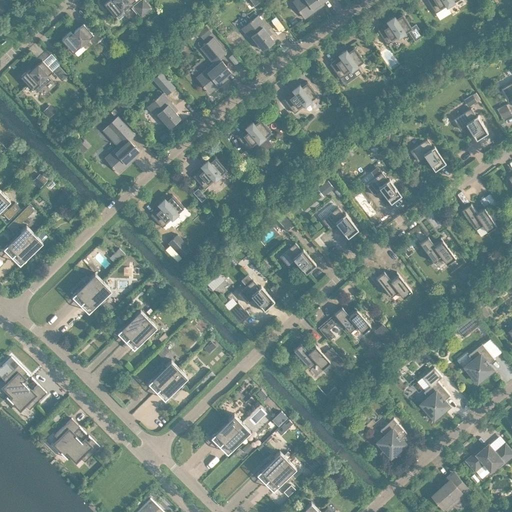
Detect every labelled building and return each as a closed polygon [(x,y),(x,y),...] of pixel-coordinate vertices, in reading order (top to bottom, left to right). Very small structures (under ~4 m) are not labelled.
[(102,0),(111,10),(112,10),(115,13),(121,8),(118,5),(120,3),(119,3),(122,0),(102,0)] [(129,0),(130,0),(137,10),(146,2),(144,0),(129,0)] [(313,0),(295,0),(296,0),(293,2),(295,5),(294,5),(296,7),(297,7),(301,13),(315,2),(313,0)] [(411,35),(419,30),(412,19),(408,22),(398,8),(391,13),(390,11),(383,15),(385,17),(374,25),(383,39),(394,32),(396,34),(402,29),(401,27),(404,25),(411,35)] [(153,9),(147,14),(151,19),(157,14),(153,9)] [(263,26),(265,24),(254,10),(248,15),(248,14),(246,16),(244,18),(246,21),(240,25),(249,37),(251,35),(259,45),(270,36),(263,26)] [(271,12),(267,15),(269,17),(275,25),(280,21),(274,14),(271,12)] [(84,34),(89,29),(80,19),(76,23),(75,22),(70,26),(71,26),(69,28),(67,26),(58,33),(69,46),(78,39),(77,38),(83,33),(84,34)] [(202,20),(194,27),(199,34),(208,27),(202,20)] [(213,54),(221,46),(210,33),(197,43),(210,58),(195,70),(200,75),(198,77),(199,80),(200,82),(201,82),(206,87),(220,76),(218,74),(227,66),(218,55),(216,57),(213,54)] [(353,60),(360,55),(350,41),(343,46),(342,44),(335,49),(337,51),(326,58),(336,72),(347,65),(348,67),(355,62),(353,60)] [(43,70),(48,65),(39,55),(34,59),(34,58),(29,63),(30,63),(28,65),(25,63),(17,70),(29,83),(29,82),(33,86),(38,80),(35,77),(37,75),(42,70),(43,70)] [(55,59),(48,65),(58,75),(64,69),(55,59)] [(157,66),(149,73),(163,90),(172,82),(157,66)] [(511,75),(499,83),(506,94),(511,90),(511,75)] [(307,94),(314,89),(303,76),(296,81),(295,79),(289,84),(290,86),(280,94),(290,107),(301,99),(302,101),(309,96),(307,94)] [(87,78),(82,82),(90,91),(95,86),(87,78)] [(168,103),(171,101),(159,88),(153,93),(153,92),(151,93),(151,94),(144,101),(155,115),(158,113),(165,122),(176,112),(168,103)] [(471,89),(462,94),(466,101),(475,96),(471,89)] [(504,98),(495,103),(501,114),(510,109),(504,98)] [(47,99),(39,105),(45,112),(52,105),(47,99)] [(469,102),(452,113),(459,124),(467,119),(475,134),(487,127),(476,109),(474,111),(469,102)] [(339,107),(335,111),(339,116),(343,112),(339,107)] [(261,131),(267,126),(256,113),(250,118),(248,116),(242,121),(244,123),(233,132),(244,145),(255,136),(256,138),(262,133),(261,131)] [(82,133),(73,141),(79,147),(87,139),(82,133)] [(423,133),(406,145),(414,156),(421,151),(430,164),(442,157),(430,140),(428,141),(423,133)] [(126,153),(135,145),(125,134),(116,142),(114,140),(103,150),(108,156),(106,158),(108,160),(107,161),(109,162),(110,162),(115,167),(128,155),(126,153)] [(241,146),(236,150),(239,154),(245,150),(241,146)] [(216,169),(223,163),(211,151),(205,156),(204,154),(197,160),(199,161),(189,170),(200,183),(210,174),(212,176),(218,171),(216,169)] [(378,166),(361,179),(369,189),(377,184),(387,197),(397,189),(385,173),(384,174),(378,166)] [(36,168),(29,175),(36,182),(43,175),(36,168)] [(324,175),(314,183),(320,190),(330,183),(324,175)] [(174,207),(180,201),(168,189),(162,194),(160,193),(154,198),(156,200),(146,209),(158,221),(168,213),(169,214),(175,209),(174,207)] [(11,197),(0,207),(5,213),(16,202),(11,197)] [(482,218),(486,225),(495,219),(483,201),(475,207),(469,198),(461,203),(474,223),(482,218)] [(24,200),(4,220),(9,225),(29,204),(24,200)] [(68,201),(60,209),(64,214),(73,205),(68,201)] [(334,201),(318,214),(326,224),(333,219),(344,232),(354,223),(341,208),(340,209),(334,201)] [(290,219),(282,210),(275,217),(282,226),(290,219)] [(3,238),(11,246),(31,227),(22,219),(3,238)] [(31,227),(11,246),(19,255),(39,236),(31,227)] [(164,237),(177,251),(186,243),(174,229),(164,237)] [(437,251),(442,258),(451,251),(438,234),(430,240),(424,231),(416,237),(430,256),(437,251)] [(291,237),(275,250),(284,260),(291,254),(302,267),(312,258),(299,243),(297,245),(291,237)] [(468,256),(459,264),(463,269),(473,262),(468,256)] [(394,285),(399,292),(407,285),(394,268),(387,274),(380,266),(372,272),(387,291),(394,285)] [(72,286),(80,294),(99,275),(91,267),(72,286)] [(214,268),(200,281),(206,287),(220,275),(214,268)] [(249,274),(234,288),(242,297),(249,292),(260,304),(270,295),(257,280),(255,281),(249,274)] [(99,275),(80,294),(88,302),(107,283),(99,275)] [(103,295),(99,299),(106,307),(110,303),(103,295)] [(225,304),(237,317),(246,310),(234,296),(225,304)] [(352,320),(358,327),(366,320),(352,303),(345,310),(338,301),(330,308),(345,326),(352,320)] [(117,322),(125,330),(144,311),(136,303),(117,322)] [(479,304),(475,307),(480,314),(484,311),(479,304)] [(471,309),(462,315),(470,325),(478,318),(471,309)] [(144,311),(125,330),(133,339),(153,320),(144,311)] [(327,313),(315,324),(325,335),(331,330),(325,323),(332,318),(327,313)] [(370,325),(384,340),(392,334),(378,318),(370,325)] [(207,335),(200,342),(205,347),(212,340),(207,335)] [(312,356),(318,362),(326,355),(311,339),(304,346),(297,337),(289,344),(305,362),(312,356)] [(465,361),(470,367),(470,368),(469,368),(469,369),(469,370),(468,371),(469,372),(469,373),(470,374),(470,375),(471,375),(472,375),(473,375),(475,375),(476,374),(485,367),(484,366),(489,362),(486,359),(493,353),(480,338),(466,349),(472,355),(465,361)] [(160,340),(153,347),(158,352),(165,345),(160,340)] [(320,348),(336,366),(340,362),(324,344),(320,348)] [(26,404),(42,387),(34,378),(27,385),(18,377),(21,374),(18,372),(22,367),(6,353),(0,358),(0,376),(3,379),(0,381),(0,385),(4,389),(1,391),(17,406),(22,400),(26,404)] [(148,373),(156,381),(175,362),(167,354),(148,373)] [(421,398),(426,404),(426,405),(425,405),(425,406),(425,407),(425,408),(425,409),(425,410),(426,410),(426,411),(427,411),(428,412),(429,412),(430,412),(431,412),(432,411),(441,404),(440,403),(445,399),(442,395),(448,389),(436,375),(440,371),(432,361),(420,371),(428,380),(422,386),(427,392),(421,398)] [(175,362),(156,381),(164,389),(183,370),(175,362)] [(330,381),(322,389),(327,395),(336,387),(330,381)] [(256,383),(252,387),(259,394),(262,390),(256,383)] [(277,405),(268,414),(274,420),(283,411),(277,405)] [(210,427),(219,435),(238,416),(230,408),(210,427)] [(69,427),(75,421),(76,420),(67,412),(50,429),(54,433),(49,438),(60,449),(63,447),(72,456),(76,452),(80,456),(96,441),(87,432),(83,436),(80,433),(78,436),(69,427)] [(398,433),(405,427),(391,412),(378,424),(384,430),(378,436),(389,449),(390,450),(391,450),(392,451),(393,451),(394,450),(395,450),(396,450),(396,449),(397,449),(397,448),(397,447),(398,447),(398,446),(398,445),(397,445),(397,444),(397,443),(396,443),(398,441),(397,440),(402,436),(398,433)] [(284,414),(278,419),(283,424),(288,418),(284,414)] [(238,416),(219,435),(227,443),(246,424),(238,416)] [(245,437),(238,443),(243,448),(249,442),(245,437)] [(494,446),(487,438),(480,444),(479,442),(464,455),(473,465),(482,457),(489,464),(500,455),(502,456),(511,448),(503,438),(494,446)] [(256,464),(264,472),(284,453),(275,445),(256,464)] [(284,453),(264,472),(272,480),(292,461),(284,453)] [(461,489),(467,484),(454,469),(448,474),(446,471),(440,476),(442,479),(431,489),(444,504),(451,498),(449,495),(459,486),(461,489)] [(287,479),(280,486),(284,490),(291,483),(287,479)] [(290,511),(306,511),(315,504),(307,496),(290,511)] [(157,511),(162,508),(153,500),(140,511),(157,511)] [(333,511),(323,502),(318,507),(322,511),(333,511)]
